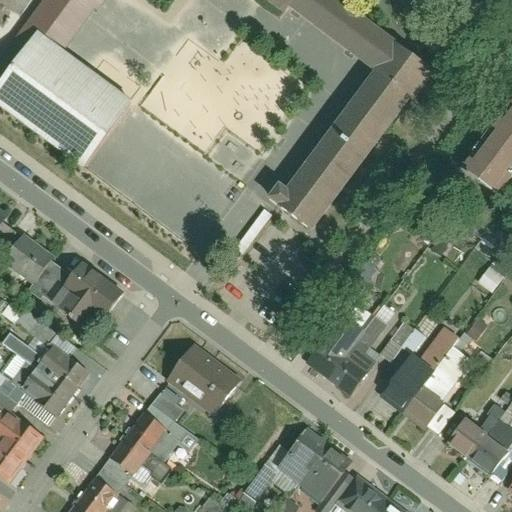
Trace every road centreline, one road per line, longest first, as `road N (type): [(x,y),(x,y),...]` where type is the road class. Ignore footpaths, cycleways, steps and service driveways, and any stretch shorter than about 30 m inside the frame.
road 1 (residential): [(468,511),(179,275)]
road 2 (residential): [(179,275),(9,511)]
road 3 (residential): [(179,275),(0,160)]
